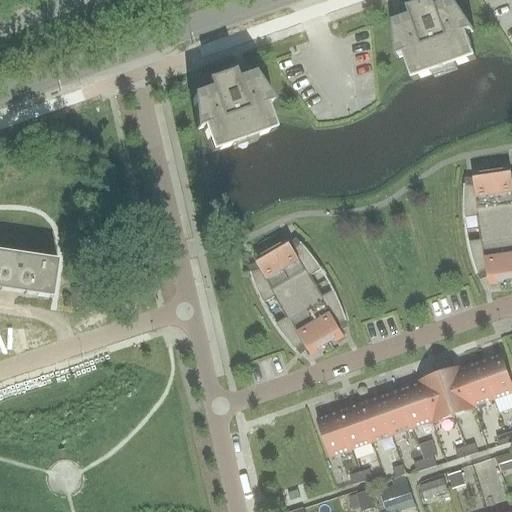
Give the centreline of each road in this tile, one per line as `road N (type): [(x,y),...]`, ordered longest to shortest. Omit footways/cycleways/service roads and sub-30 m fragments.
road 1 (residential): [(511,309),(218,405)]
road 2 (residential): [(193,311),(130,48)]
road 3 (residential): [(0,374),(193,311)]
road 4 (secondary): [(272,0),(130,48)]
road 5 (secondary): [(130,48),(0,96)]
